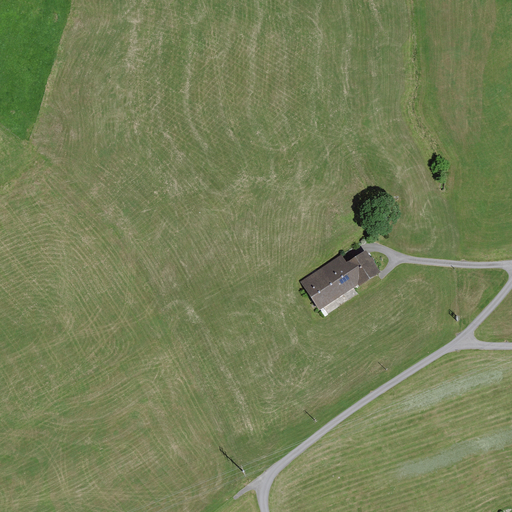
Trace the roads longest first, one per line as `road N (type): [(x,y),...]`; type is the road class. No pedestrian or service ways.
road 1 (unclassified): [(265,484),(278,465),(368,398),(460,341)]
road 2 (track): [(383,250),(429,263),(511,265)]
